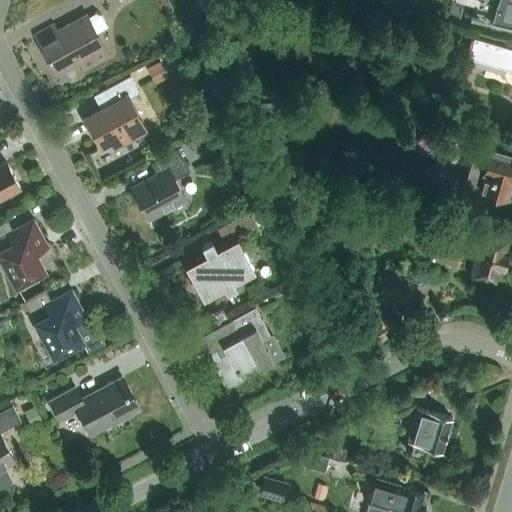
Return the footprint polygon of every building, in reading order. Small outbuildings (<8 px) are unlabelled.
[(511,0),(495,0),(494,6),(493,6),(492,12),(488,24),(495,26),(496,25),(511,28),(511,0)] [(82,68),(108,54),(87,15),(57,31),(54,24),(34,35),(56,74),(79,62),(82,68)] [(511,49),(472,38),(465,64),(503,75),(505,71),(511,72),(511,49)] [(160,62),(148,68),(155,82),(167,76),(160,62)] [(127,98),(139,92),(130,75),(105,88),(113,103),(86,117),(101,145),(111,140),(115,147),(145,131),(127,98)] [(479,155),(486,131),(467,126),(465,132),(389,111),(383,132),(459,153),(460,149),(479,155)] [(506,197),(510,182),(511,182),(511,151),(502,148),(501,151),(489,147),(485,163),(471,158),(462,189),(487,197),(488,192),(506,197)] [(175,179),(190,171),(178,148),(151,163),(157,175),(132,189),(147,217),(185,196),(175,179)] [(310,177),(313,155),(280,150),(276,173),(310,177)] [(0,197),(20,186),(7,163),(0,166),(0,197)] [(216,229),(223,242),(245,229),(248,235),(258,229),(256,226),(264,222),(257,209),(249,213),(247,211),(216,229)] [(42,263),(57,255),(51,244),(48,246),(33,219),(13,230),(7,220),(0,223),(0,238),(4,236),(9,244),(13,243),(15,247),(0,255),(0,256),(15,286),(45,269),(42,263)] [(504,252),(508,237),(484,231),(471,276),(495,283),(500,268),(503,269),(508,253),(504,252)] [(234,282),(255,271),(237,237),(216,249),(212,241),(201,246),(206,254),(184,266),(203,299),(224,288),(227,293),(237,287),(234,282)] [(407,304),(413,279),(383,272),(377,298),(407,304)] [(105,343),(95,326),(89,314),(86,316),(71,289),(51,300),(45,290),(24,302),(30,313),(42,306),(47,315),(50,313),(53,318),(37,326),(53,356),(82,340),(88,352),(105,343)] [(259,369),(274,361),(281,357),(269,335),(270,335),(255,307),(232,319),(199,337),(208,354),(216,349),(220,357),(211,361),(226,388),(242,379),(237,371),(255,361),(259,369)] [(131,411),(135,408),(119,378),(82,399),(75,386),(49,400),(59,420),(77,410),(90,433),(119,417),(121,419),(133,413),(131,411)] [(412,398),(393,409),(398,418),(418,408),(412,398)] [(7,466),(15,461),(24,457),(25,451),(20,442),(17,441),(8,446),(0,432),(0,431),(21,421),(12,405),(0,411),(0,488),(15,480),(7,466)] [(35,408),(26,413),(31,424),(41,419),(35,408)] [(441,451),(451,417),(421,408),(411,442),(441,451)] [(300,450),(295,461),(301,464),(308,452),(300,450)] [(287,481),(262,473),(257,488),(282,496),(287,481)] [(425,511),(426,507),(424,507),(424,505),(420,503),(424,490),(376,476),(365,511),(425,511)]
